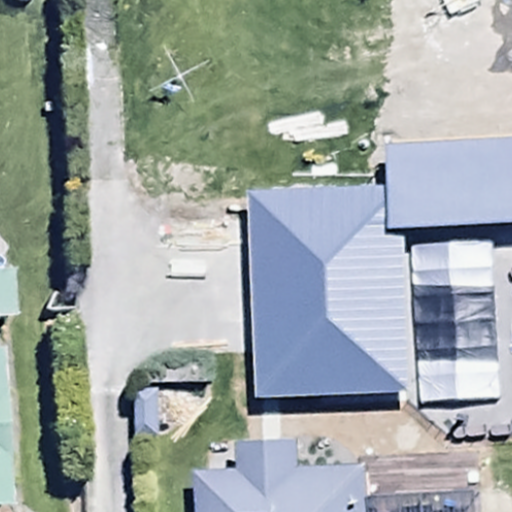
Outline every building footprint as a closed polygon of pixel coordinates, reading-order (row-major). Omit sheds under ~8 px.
[(511,0),(396,0),(398,92),(511,90),(511,0)] [(389,16),(353,16),(354,72),(390,72),(389,16)] [(116,87),(81,88),(81,145),(116,145),(116,87)] [(396,223),(329,226),(331,270),(303,272),(310,415),(405,410),(396,223)] [(0,511),(3,511),(0,410),(0,326),(14,326),(12,282),(0,282),(0,511)] [(201,511),(372,511),(371,475),(303,478),(302,454),(239,457),(240,481),(200,483),(201,511)]
